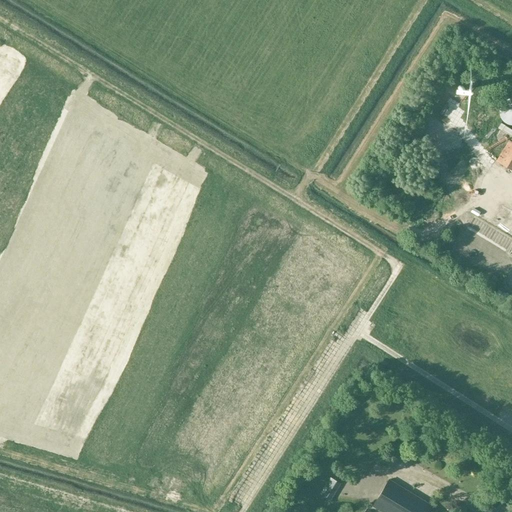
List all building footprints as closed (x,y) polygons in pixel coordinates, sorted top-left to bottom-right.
[(467,85),(469,82),(470,81),(464,77),(461,81),(467,85)] [(511,99),(508,100),(505,101),(503,103),(501,105),(499,109),(499,112),(499,116),(501,120),(503,122),(505,124),(508,125),(511,126),(511,99)] [(511,172),(511,144),(508,142),(495,163),(511,172)] [(329,502),(340,485),(330,478),(319,496),(329,502)] [(388,481),(372,507),(379,511),(427,511),(431,507),(388,481)]
